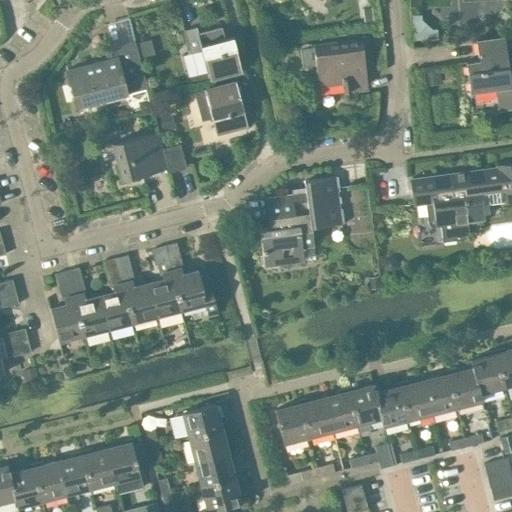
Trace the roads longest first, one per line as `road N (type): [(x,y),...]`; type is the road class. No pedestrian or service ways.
road 1 (residential): [(393,0),(398,79),(389,146),(272,164),(235,201),(44,251)]
road 2 (residential): [(44,251),(4,104),(10,75),(78,11)]
